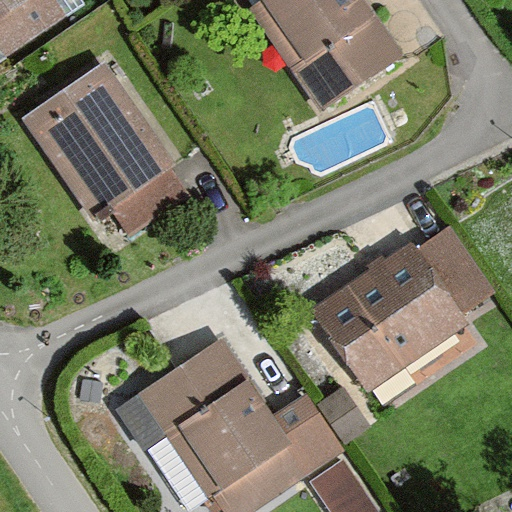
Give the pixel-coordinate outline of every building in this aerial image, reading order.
[(52,0),(0,0),(0,58),(64,17),(52,0)] [(353,0),(259,0),(246,10),(319,109),(394,55),(353,0)] [(94,57),(9,112),(77,216),(95,205),(118,240),(185,196),(94,57)] [(435,223),(306,313),(356,385),(486,296),(435,223)] [(210,339),(129,392),(208,511),(253,511),(343,453),(303,393),(264,419),(210,339)]
